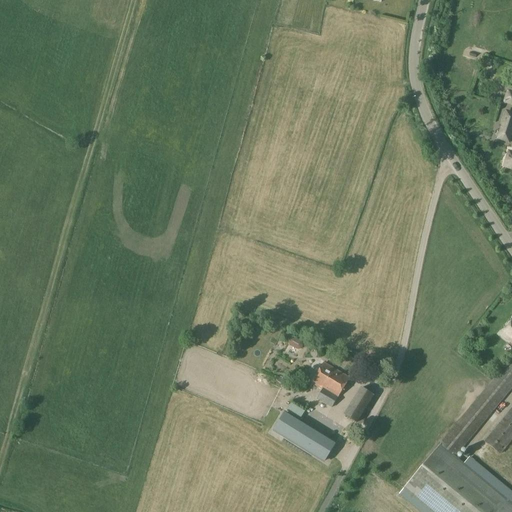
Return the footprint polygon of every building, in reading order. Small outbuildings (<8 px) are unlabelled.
[(511,91),(507,90),(503,103),(511,105),(511,91)] [(511,134),(511,131),(511,115),(506,113),(500,131),(511,134)] [(511,323),(503,335),(511,342),(511,323)] [(511,383),(511,356),(406,488),(435,511),(511,511),(511,505),(451,456),(511,383)] [(332,408),(338,397),(350,379),(323,363),(312,382),(323,388),(317,399),(332,408)] [(358,423),(376,394),(363,386),(345,414),(358,423)] [(298,414),(305,403),(294,396),(287,407),(298,414)] [(326,432),(332,418),(305,405),(298,419),(326,432)] [(499,451),(511,435),(511,407),(486,440),(499,451)] [(333,447),(285,421),(276,439),(324,464),(333,447)]
